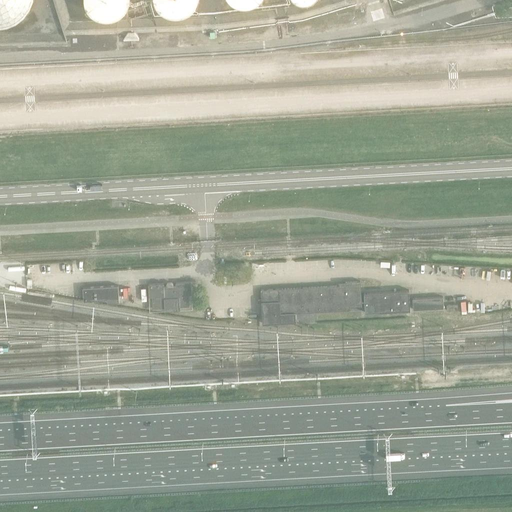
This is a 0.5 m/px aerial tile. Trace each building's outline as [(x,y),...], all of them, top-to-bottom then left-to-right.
[(0,0),(0,18),(2,18),(10,17),(16,13),(22,9),(26,4),(29,1),(29,0),(0,0)] [(89,0),(90,2),(93,6),(96,8),(100,11),(104,12),(109,13),(114,12),(118,11),(121,9),(124,7),(127,3),(129,0),(89,0)] [(160,0),(160,1),(163,4),(167,6),(170,8),(175,9),(179,10),(184,9),(187,8),(191,6),(194,3),(196,0),(160,0)] [(84,261),(73,262),(73,274),(85,274),(84,261)] [(339,285),(261,290),(261,302),(263,323),(296,322),(296,313),(350,310),(349,307),(364,306),(365,313),(410,311),(409,291),(364,293),(364,294),(361,295),(360,281),(341,282),(339,282),(339,285)] [(164,284),(148,284),(149,297),(152,297),(153,308),(165,308),(165,311),(180,310),(180,307),(189,307),(188,295),(192,294),(191,282),(175,283),(176,286),(173,286),(173,285),(173,284),(172,283),(170,283),(167,284),(166,285),(166,287),(164,287),(164,284)] [(119,286),(84,287),(85,300),(108,299),(109,303),(120,302),(119,286)] [(443,297),(413,299),(413,310),(444,308),(443,297)]
